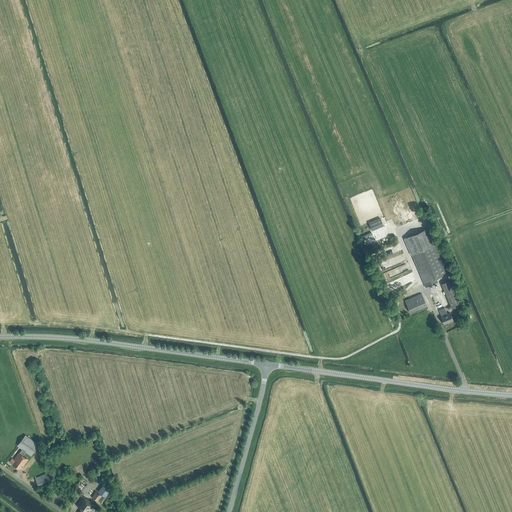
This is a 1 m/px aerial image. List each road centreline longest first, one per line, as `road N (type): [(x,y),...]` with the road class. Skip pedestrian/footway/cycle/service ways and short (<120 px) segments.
road 1 (tertiary): [(266,364),(0,336)]
road 2 (tertiary): [(266,364),(511,394)]
road 3 (tertiary): [(229,511),(266,364)]
